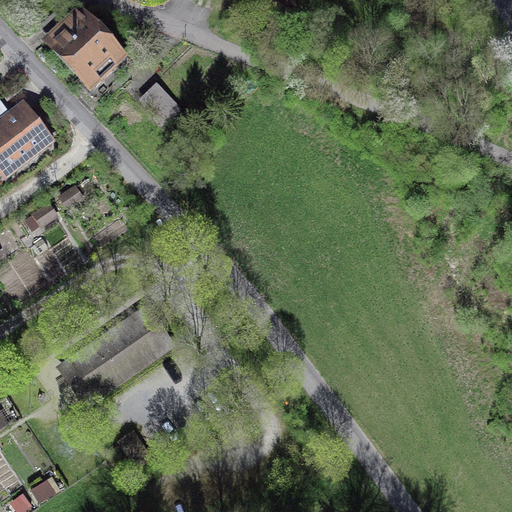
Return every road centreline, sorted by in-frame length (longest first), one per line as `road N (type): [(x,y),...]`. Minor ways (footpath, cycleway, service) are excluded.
road 1 (residential): [(0,36),(247,299)]
road 2 (track): [(247,299),(409,511)]
road 3 (residential): [(323,86),(97,0)]
